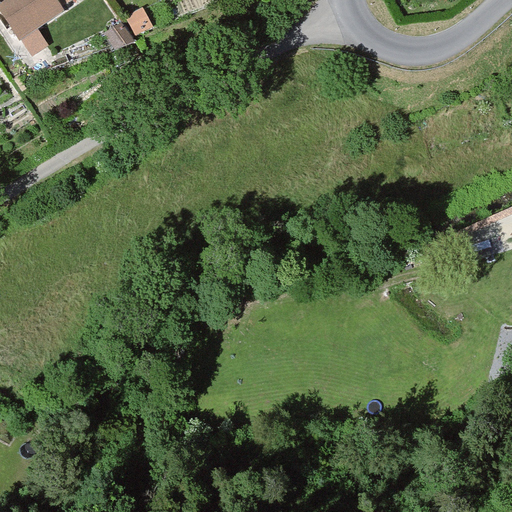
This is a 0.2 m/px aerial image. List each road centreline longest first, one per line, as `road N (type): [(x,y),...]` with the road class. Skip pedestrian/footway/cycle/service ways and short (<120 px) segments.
road 1 (residential): [(0,198),(50,164),(352,10)]
road 2 (tertiary): [(502,0),(457,38),(425,49),(381,42),(352,10)]
